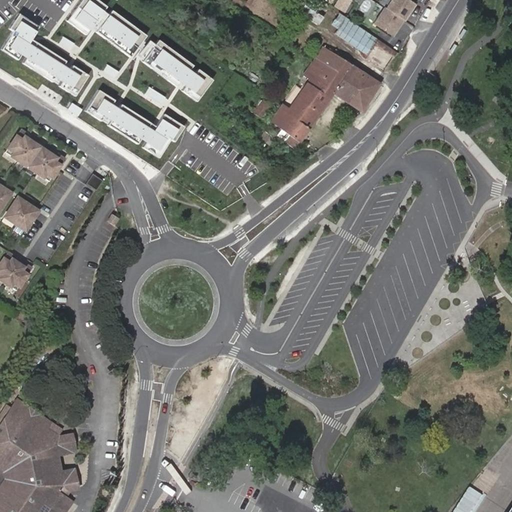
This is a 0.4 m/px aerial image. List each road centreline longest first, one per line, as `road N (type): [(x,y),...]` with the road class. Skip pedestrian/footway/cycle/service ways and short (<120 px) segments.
road 1 (primary): [(232,284),(247,256),(355,162),(384,120)]
road 2 (primary): [(384,120),(242,233),(203,252)]
road 3 (primary): [(143,339),(149,369),(141,446),(121,511)]
road 4 (primary): [(140,511),(175,376),(190,354)]
road 5 (residential): [(0,87),(125,167)]
road 6 (primary): [(384,120),(459,0)]
